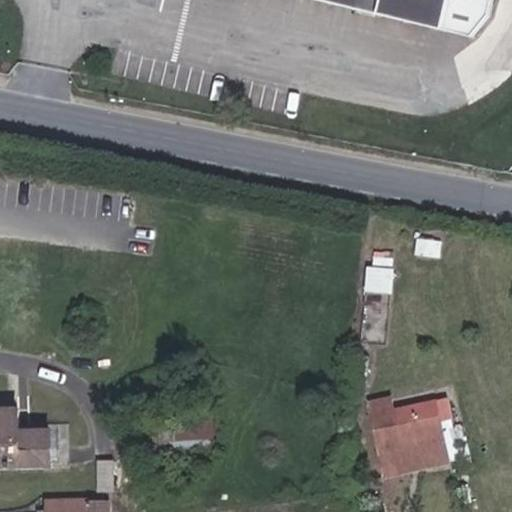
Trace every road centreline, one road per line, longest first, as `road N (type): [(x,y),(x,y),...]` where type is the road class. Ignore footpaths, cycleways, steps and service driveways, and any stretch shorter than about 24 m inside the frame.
road 1 (unclassified): [(511,203),(0,102)]
road 2 (unknown): [(511,84),(423,85),(215,53)]
road 3 (unknown): [(215,53),(80,0)]
